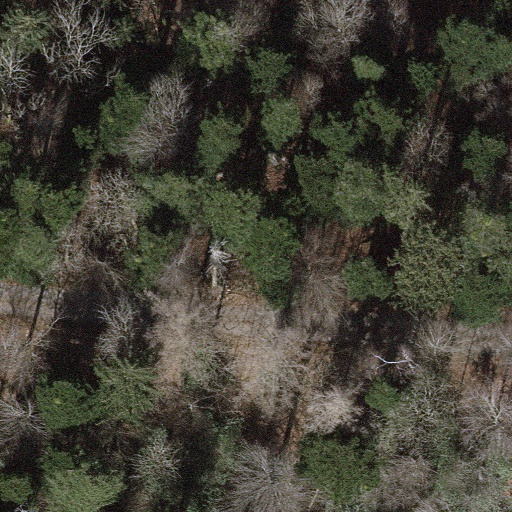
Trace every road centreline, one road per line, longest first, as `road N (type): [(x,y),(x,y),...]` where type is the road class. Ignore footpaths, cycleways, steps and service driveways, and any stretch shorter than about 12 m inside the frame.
road 1 (track): [(511,336),(0,290)]
road 2 (track): [(265,0),(141,104),(0,155)]
